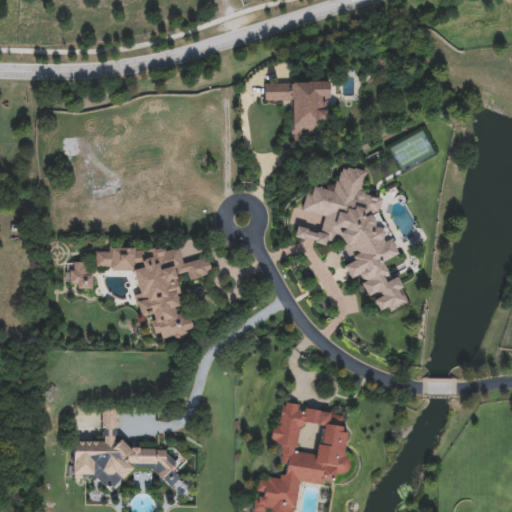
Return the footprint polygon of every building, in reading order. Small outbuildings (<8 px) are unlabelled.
[(263,82),(329,83),(329,120),(320,120),(320,141),(290,141),(290,104),(263,103),(263,82)] [(86,185),(95,193),(104,182),(119,194),(115,199),(144,222),(160,202),(147,192),(171,163),(179,169),(183,163),(174,156),(179,150),(194,148),(193,140),(219,137),(216,117),(205,119),(204,111),(169,116),(171,128),(132,133),(135,153),(127,164),(119,159),(114,162),(108,157),(102,165),(93,158),(86,167),(95,174),(86,185)] [(341,242),(327,241),(325,248),(294,237),(297,227),(314,233),(321,231),(322,218),(303,211),(311,189),(333,190),(342,166),(364,173),(363,194),(381,200),(379,206),(392,259),(383,261),(387,276),(399,280),(406,306),(383,312),(376,312),(373,298),(373,296),(365,296),(360,276),(347,279),(344,266),(346,261),(341,242)] [(134,269),(96,272),(94,252),(180,247),(181,262),(208,260),(209,277),(187,278),(187,274),(180,275),(184,337),(153,339),(151,316),(136,317),(134,269)] [(69,264),(90,264),(90,290),(69,290),(69,264)] [(251,511),(256,478),(279,481),(284,447),(272,446),(278,404),(343,414),(340,430),(349,431),(342,479),(324,476),(322,486),(298,482),(293,511),(251,511)] [(72,442),(101,441),(101,409),(116,409),(117,442),(123,442),(129,449),(163,449),(176,467),(177,482),(172,485),(163,485),(153,471),(132,471),(112,486),(97,486),(92,478),(73,478),(72,442)]
